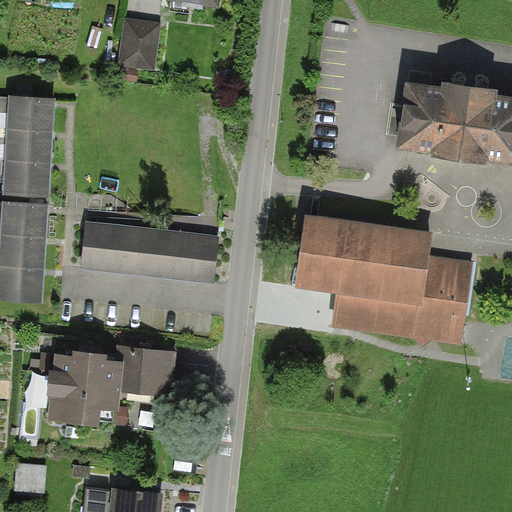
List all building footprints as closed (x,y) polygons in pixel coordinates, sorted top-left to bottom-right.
[(141,21),(124,19),(117,67),(154,72),(161,24),(141,21)] [(511,99),(409,83),(404,115),(398,149),(511,166),(511,99)] [(55,100),(8,98),(3,196),(49,198),(51,169),(53,137),(54,106),(55,100)] [(49,205),(3,202),(0,250),(0,300),(43,304),(45,273),(47,242),(49,212),(49,205)] [(173,213),(172,229),(223,231),(223,215),(173,213)] [(434,234),(306,215),(296,289),(339,295),(335,324),(462,343),(473,263),(431,256),(434,234)] [(219,236),(86,223),(81,270),(214,284),(219,236)] [(116,355),(73,350),(72,358),(44,355),(42,369),(54,370),(49,420),(98,425),(100,409),(118,410),(120,390),(172,395),(177,352),(117,346),(116,355)] [(26,434),(42,435),(43,412),(28,411),(26,434)] [(44,495),(46,466),(16,464),(14,493),(44,495)] [(91,469),(75,467),(73,478),(89,480),(91,469)] [(160,511),(162,496),(86,488),(83,511),(160,511)]
